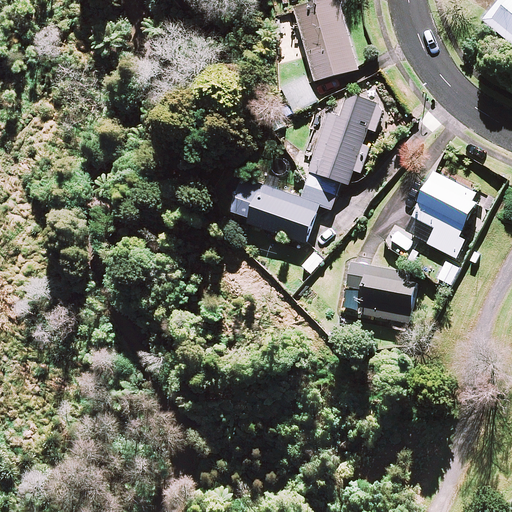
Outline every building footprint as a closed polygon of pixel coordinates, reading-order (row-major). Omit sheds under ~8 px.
[(511,0),(507,0),(487,31),(511,47),(511,0)] [(359,74),(339,2),(297,13),(317,86),(359,74)] [(308,84),(284,94),(295,118),(319,107),(308,84)] [(371,150),(365,148),(370,134),(376,136),(384,112),(338,97),(303,203),(257,187),(255,193),(245,190),(235,219),(252,224),(250,230),(309,249),(322,210),(333,214),(341,188),(350,191),(355,175),(362,177),(371,150)] [(482,201),(435,178),(414,221),(437,232),(430,248),(458,262),(466,245),(461,243),(482,201)] [(325,262),(315,254),(303,269),(313,277),(325,262)] [(461,270),(448,264),(439,283),(453,289),(461,270)] [(394,325),(392,332),(406,335),(408,327),(411,328),(419,284),(402,280),(403,276),(353,266),(349,292),(367,296),(363,319),(394,325)]
